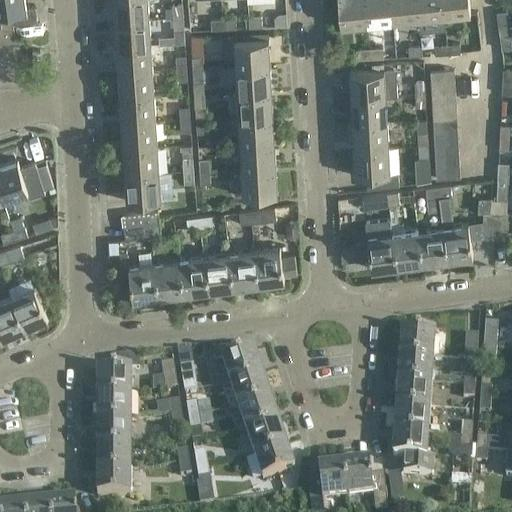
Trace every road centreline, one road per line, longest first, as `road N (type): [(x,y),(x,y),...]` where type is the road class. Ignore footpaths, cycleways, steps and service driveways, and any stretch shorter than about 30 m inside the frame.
road 1 (residential): [(323,305),(302,0)]
road 2 (residential): [(85,339),(323,305)]
road 3 (residential): [(85,339),(71,103)]
road 4 (residential): [(323,305),(511,284)]
